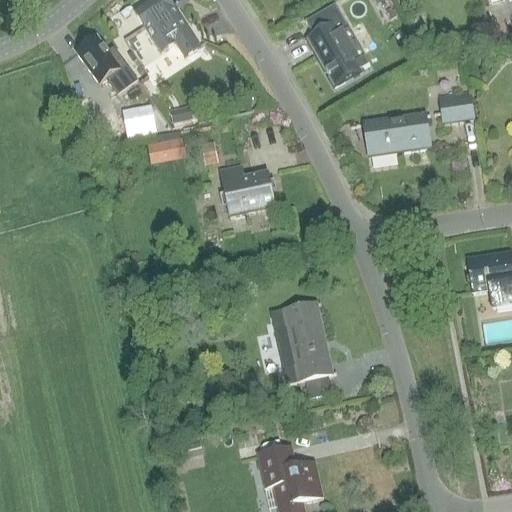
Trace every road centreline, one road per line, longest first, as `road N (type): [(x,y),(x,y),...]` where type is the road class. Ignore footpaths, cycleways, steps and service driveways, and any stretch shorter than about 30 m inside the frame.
road 1 (residential): [(435,511),(366,241)]
road 2 (residential): [(366,241),(228,0)]
road 3 (residential): [(366,241),(511,219)]
